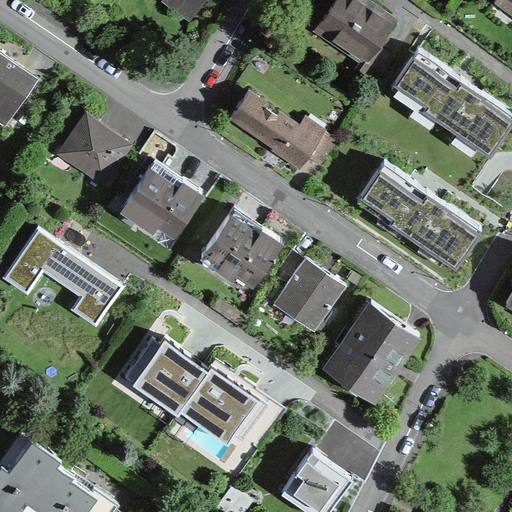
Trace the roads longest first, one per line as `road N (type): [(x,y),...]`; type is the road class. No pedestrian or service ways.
road 1 (residential): [(465,318),(177,126)]
road 2 (unknown): [(396,447),(119,253)]
road 3 (residential): [(362,511),(465,318)]
road 4 (residential): [(177,126),(0,5)]
road 5 (residential): [(252,0),(177,126)]
road 6 (residential): [(397,0),(511,76)]
